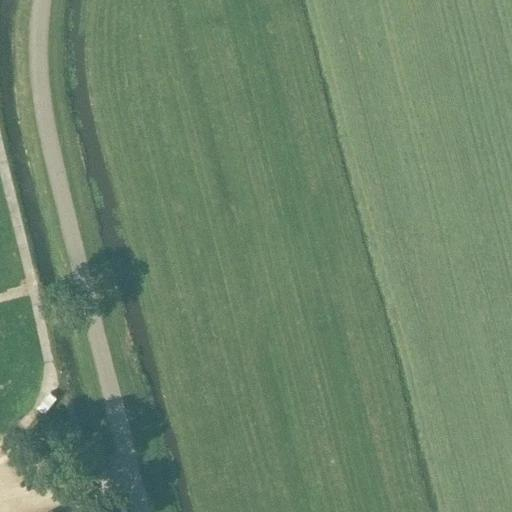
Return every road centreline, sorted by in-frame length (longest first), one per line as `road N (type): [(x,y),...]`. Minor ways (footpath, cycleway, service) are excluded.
road 1 (unclassified): [(39,0),(36,52),(54,165),(143,511)]
road 2 (track): [(0,451),(46,398),(48,359),(0,152)]
